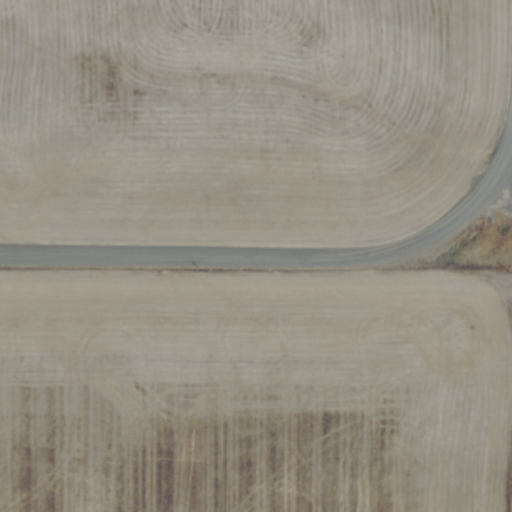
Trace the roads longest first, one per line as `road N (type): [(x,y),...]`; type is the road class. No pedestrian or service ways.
road 1 (residential): [(490,214),(392,260),(181,278),(0,275)]
road 2 (residential): [(490,214),(511,85)]
